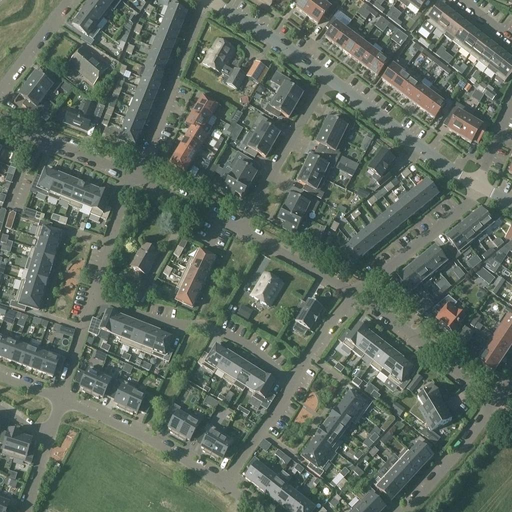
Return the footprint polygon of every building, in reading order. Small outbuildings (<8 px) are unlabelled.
[(92,0),(87,7),(103,19),(111,9),(109,8),(98,0),(92,0)] [(307,18),(319,1),(317,0),(302,0),(296,10),(307,18)] [(400,0),(399,2),(398,2),(406,9),(409,5),(413,0),(400,0)] [(413,0),(409,5),(410,5),(419,12),(428,0),(413,0)] [(173,1),(166,18),(182,25),(186,14),(176,10),(178,5),(179,4),(173,1)] [(319,1),(307,18),(317,26),(325,16),(329,20),(338,8),(329,1),(326,6),(319,1)] [(373,11),(368,7),(365,5),(357,14),(365,21),(370,15),(373,11)] [(448,12),(439,6),(434,11),(427,20),(421,29),(430,36),(435,29),(448,12)] [(85,11),(83,9),(78,15),(96,29),(103,19),(87,7),(85,11)] [(434,11),(431,9),(424,18),(427,20),(434,11)] [(448,12),(435,29),(444,37),(445,36),(446,34),(457,20),(448,12)] [(76,22),(73,26),(89,39),(96,29),(78,15),(74,21),(76,22)] [(213,26),(217,19),(208,15),(204,22),(213,26)] [(166,18),(162,28),(178,35),(182,25),(166,18)] [(330,32),(325,39),(334,45),(345,31),(346,29),(333,19),(326,29),(330,32)] [(457,20),(446,34),(445,36),(444,37),(452,43),(454,40),(465,26),(457,20)] [(345,31),(334,45),(342,52),(353,37),(354,37),(357,33),(348,26),(346,29),(345,31)] [(465,26),(454,40),(452,43),(461,50),(474,33),(465,26)] [(162,28),(157,38),(174,45),(178,35),(162,28)] [(483,39),(474,33),(461,50),(470,56),(483,39)] [(354,37),(353,37),(342,52),(351,58),(362,44),(354,37)] [(157,38),(153,48),(170,55),(174,45),(157,38)] [(491,46),(483,39),(470,56),(478,63),(491,46)] [(234,51),(217,41),(203,64),(230,79),(233,74),(223,69),(234,51)] [(371,50),(362,44),(351,58),(360,65),(371,50)] [(500,53),(491,46),(478,63),(487,70),(489,67),(500,53)] [(68,64),(93,86),(107,69),(83,48),(68,64)] [(153,48),(149,58),(166,65),(170,55),(153,48)] [(371,50),(360,65),(368,71),(379,57),(371,50)] [(489,67),(487,70),(495,76),(497,73),(507,59),(500,53),(489,67)] [(379,57),(368,71),(377,78),(388,63),(379,57)] [(166,65),(149,58),(145,69),(147,70),(162,75),(166,65)] [(511,62),(507,59),(497,73),(495,76),(504,84),(511,73),(511,62)] [(406,68),(397,62),(382,81),(391,88),(402,73),(406,68)] [(255,63),(246,78),(258,85),(267,70),(255,63)] [(162,75),(147,70),(143,80),(160,87),(164,76),(162,75)] [(233,74),(230,79),(227,85),(237,90),(245,77),(235,71),(233,74)] [(410,80),(402,73),(391,88),(399,95),(410,80)] [(33,78),(31,77),(26,84),(44,98),(49,91),(54,95),(61,86),(49,77),(45,82),(36,74),(33,78)] [(295,84),(282,77),(276,87),(282,90),(277,97),(295,107),(302,96),(292,90),(295,84)] [(143,80),(140,88),(139,90),(156,97),(160,87),(143,80)] [(419,86),(410,80),(399,95),(408,101),(419,86)] [(21,91),(22,92),(19,96),(26,101),(22,106),(37,117),(44,108),(39,104),(44,98),(26,84),(21,91)] [(427,93),(419,86),(408,101),(417,107),(427,93)] [(139,90),(135,100),(152,107),(156,97),(139,90)] [(427,93),(417,107),(425,114),(436,99),(427,93)] [(492,93),(488,99),(491,102),(496,96),(492,93)] [(436,99),(425,114),(434,120),(440,113),(444,116),(453,105),(448,101),(448,102),(439,95),(436,99)] [(268,106),(265,112),(275,118),(278,113),(289,119),(295,107),(277,97),(271,108),(268,106)] [(196,108),(212,117),(215,119),(221,109),(202,98),(196,108)] [(135,100),(131,110),(147,117),(152,107),(135,100)] [(448,129),(447,130),(459,137),(470,120),(473,115),(473,114),(456,104),(456,105),(448,117),(454,120),(448,129)] [(72,112),(67,125),(87,132),(90,125),(93,115),(101,118),(104,111),(90,105),(85,117),(80,115),(72,112)] [(196,108),(191,116),(207,125),(212,117),(196,108)] [(131,110),(127,120),(143,127),(147,117),(131,110)] [(46,114),(42,120),(47,123),(51,118),(46,114)] [(191,116),(185,125),(191,129),(192,128),(200,133),(202,134),(207,137),(212,128),(210,127),(207,125),(191,116)] [(256,121),(253,126),(258,129),(254,136),(272,147),(279,135),(271,131),(269,129),(272,124),(259,117),(256,121)] [(327,120),(321,131),(344,142),(349,131),(350,131),(352,132),(355,126),(339,118),(336,122),(328,118),(327,120)] [(470,120),(459,137),(463,140),(471,145),(472,142),(474,138),(477,134),(482,138),(490,125),(480,119),(477,124),(470,120)] [(143,127),(127,120),(123,130),(139,137),(143,127)] [(191,129),(186,138),(202,147),(207,138),(207,137),(202,134),(200,133),(192,128),(191,129)] [(139,137),(123,130),(119,140),(135,147),(139,137)] [(321,131),(315,144),(319,146),(325,149),(323,154),(338,161),(341,155),(338,154),(344,142),(321,131)] [(245,140),(239,150),(252,158),(255,153),(258,154),(265,159),(272,147),(254,136),(249,143),(245,140)] [(186,138),(181,146),(196,156),(202,147),(186,138)] [(180,147),(175,155),(191,165),(194,166),(199,157),(196,156),(181,146),(180,147)] [(380,188),(391,179),(387,173),(386,172),(394,162),(382,153),(368,171),(374,176),(373,178),(377,181),(376,183),(380,188)] [(175,155),(169,165),(188,176),(194,166),(191,165),(175,155)] [(236,156),(230,166),(235,169),(231,176),(249,187),(256,175),(248,170),(246,169),(249,164),(236,156)] [(309,158),(303,170),(325,181),(331,170),(333,171),(336,165),(322,158),(320,163),(309,158)] [(359,166),(352,163),(350,169),(356,172),(359,166)] [(204,181),(205,181),(210,184),(218,169),(213,166),(204,181)] [(347,175),(353,178),(356,172),(350,169),(347,175)] [(303,170),(297,183),(308,188),(305,193),(321,201),(324,195),(320,193),(325,181),(303,170)] [(36,176),(30,191),(36,194),(38,189),(49,193),(56,175),(45,171),(42,178),(36,176)] [(56,175),(49,193),(47,198),(59,203),(60,200),(68,180),(56,175)] [(231,177),(222,192),(228,196),(230,192),(242,199),(249,187),(231,176),(231,177)] [(100,191),(105,178),(100,177),(95,189),(100,191)] [(78,184),(68,180),(60,200),(69,204),(78,184)] [(427,182),(417,190),(428,204),(438,196),(427,182)] [(78,184),(69,204),(68,207),(80,211),(82,207),(89,189),(78,184)] [(99,192),(89,189),(82,207),(91,211),(99,192)] [(359,190),(356,196),(365,200),(370,197),(370,195),(359,190)] [(428,204),(417,190),(409,197),(420,211),(428,204)] [(99,192),(91,211),(89,215),(106,222),(111,210),(106,208),(110,197),(99,192)] [(301,202),(290,197),(284,210),(303,219),(305,220),(309,212),(314,214),(319,204),(304,197),(301,202)] [(409,197),(400,204),(412,217),(420,211),(409,197)] [(412,217),(400,204),(392,210),(403,224),(412,217)] [(281,216),(278,221),(291,227),(289,232),(295,235),(303,219),(284,210),(282,209),(279,215),(281,216)] [(403,224),(392,210),(384,217),(395,231),(403,224)] [(481,210),(471,218),(484,234),(494,226),(493,225),(501,219),(493,215),(488,219),(481,210)] [(384,217),(376,224),(387,237),(395,231),(384,217)] [(471,218),(463,225),(476,240),(477,240),(484,234),(471,218)] [(35,238),(35,239),(39,240),(58,245),(62,234),(50,231),(52,225),(40,222),(38,227),(38,228),(35,238)] [(376,224),(368,230),(379,244),(387,237),(376,224)] [(463,225),(456,231),(469,247),(476,240),(463,225)] [(323,228),(317,242),(322,245),(329,231),(323,228)] [(368,230),(359,237),(371,251),(379,244),(368,230)] [(456,231),(446,239),(451,245),(447,249),(456,260),(459,258),(461,257),(470,249),(469,247),(456,231)] [(371,251),(359,237),(351,244),(362,258),(371,251)] [(36,250),(36,251),(55,256),(58,245),(39,240),(36,250)] [(387,248),(389,252),(399,247),(396,242),(387,248)] [(362,258),(351,244),(341,252),(353,266),(362,258)] [(131,267),(145,276),(158,254),(144,246),(131,267)] [(434,248),(425,256),(437,271),(439,273),(448,266),(452,262),(451,260),(446,254),(441,257),(437,252),(434,248)] [(28,260),(28,261),(33,262),(51,268),(52,268),(52,267),(55,256),(36,251),(36,250),(32,249),(31,249),(28,260)] [(204,254),(197,251),(193,260),(211,269),(215,259),(211,257),(212,255),(204,252),(204,254)] [(425,256),(417,263),(429,278),(437,271),(425,256)] [(193,260),(190,259),(186,269),(202,277),(206,279),(211,269),(193,260)] [(33,262),(29,273),(33,274),(48,278),(49,278),(48,278),(51,268),(33,262)] [(429,278),(417,263),(409,269),(421,284),(429,278)] [(202,277),(186,269),(181,279),(198,287),(201,289),(206,279),(202,277)] [(421,284),(409,269),(401,276),(413,291),(421,284)] [(481,269),(475,276),(482,281),(488,274),(481,269)] [(29,273),(26,283),(45,289),(48,278),(33,274),(29,273)] [(263,273),(249,297),(270,310),(284,286),(263,273)] [(413,291),(401,276),(387,287),(394,295),(398,291),(404,299),(413,291)] [(198,287),(181,279),(176,289),(180,291),(197,299),(201,289),(198,287)] [(21,282),(18,293),(41,300),(44,290),(45,290),(45,289),(26,283),(21,281),(21,282)] [(140,304),(149,288),(150,287),(141,282),(131,299),(140,304)] [(499,291),(492,287),(489,292),(495,296),(499,291)] [(197,299),(180,291),(176,301),(192,309),(197,299)] [(41,300),(18,293),(14,304),(38,311),(41,300)] [(448,298),(433,310),(440,316),(437,320),(446,328),(445,329),(446,330),(445,331),(452,336),(452,335),(453,336),(461,327),(459,326),(465,319),(452,309),(456,304),(448,298)] [(305,305),(301,303),(291,321),(296,324),(295,324),(310,332),(314,324),(315,325),(319,318),(318,317),(322,309),(308,301),(305,305)] [(243,307),(238,315),(247,320),(252,312),(243,307)] [(503,314),(505,316),(498,325),(501,327),(511,334),(511,312),(506,309),(503,314)] [(110,335),(118,317),(107,312),(102,323),(99,331),(100,332),(110,335)] [(118,317),(110,335),(121,339),(119,344),(128,321),(118,317)] [(92,319),(88,334),(98,338),(100,332),(99,331),(102,323),(92,319)] [(128,321),(119,344),(130,348),(139,326),(128,321)] [(477,324),(474,328),(480,332),(483,327),(477,324)] [(150,330),(139,326),(130,348),(141,353),(150,330)] [(368,333),(358,326),(343,345),(352,353),(355,349),(367,334),(368,333)] [(511,334),(501,327),(496,336),(511,347),(511,345),(511,334)] [(161,334),(150,330),(141,353),(152,357),(161,334)] [(172,339),(161,334),(152,357),(163,361),(163,362),(168,364),(173,352),(168,350),(172,339)] [(355,349),(352,353),(361,360),(364,356),(376,340),(367,334),(355,349)] [(0,335),(0,358),(1,359),(8,339),(0,335)] [(496,336),(490,344),(506,355),(511,347),(496,336)] [(463,339),(459,337),(453,346),(457,348),(463,339)] [(8,339),(1,359),(11,362),(18,342),(8,339)] [(385,347),(376,340),(364,356),(373,363),(385,347)] [(18,342),(11,362),(21,366),(29,346),(18,342)] [(506,355),(490,344),(484,353),(500,364),(506,355)] [(29,346),(21,366),(32,370),(39,350),(29,346)] [(209,357),(204,354),(197,365),(202,368),(203,368),(214,375),(217,371),(227,354),(216,347),(209,357)] [(373,363),(370,366),(379,374),(394,354),(385,347),(373,363)] [(50,354),(39,350),(32,370),(42,374),(50,354)] [(500,364),(484,353),(477,363),(493,374),(500,364)] [(50,354),(42,374),(46,375),(45,376),(52,378),(55,372),(60,374),(65,359),(59,357),(50,354)] [(227,354),(217,371),(225,376),(236,360),(227,354)] [(394,354),(379,374),(388,381),(403,361),(394,354)] [(236,360),(225,376),(223,380),(233,387),(236,383),(246,366),(236,360)] [(403,361),(388,381),(403,392),(410,382),(406,379),(413,369),(403,361)] [(246,366),(236,383),(233,387),(243,393),(245,389),(256,372),(246,366)] [(90,368),(86,375),(77,370),(73,382),(81,386),(80,389),(83,391),(82,393),(90,396),(101,373),(90,368)] [(256,372),(245,389),(254,394),(265,378),(256,372)] [(101,373),(90,396),(98,400),(99,398),(103,400),(104,397),(110,399),(115,388),(109,385),(112,378),(101,373)] [(254,394),(252,398),(262,405),(275,384),(265,378),(254,394)] [(115,388),(110,399),(115,402),(114,405),(117,406),(116,408),(124,412),(135,388),(124,383),(120,390),(115,388)] [(411,383),(405,390),(411,394),(416,387),(411,383)] [(136,389),(135,388),(124,412),(132,416),(133,414),(137,415),(138,412),(146,416),(152,405),(143,401),(146,396),(135,391),(136,389)] [(434,389),(428,393),(417,399),(423,409),(434,402),(436,405),(441,402),(434,389)] [(350,393),(343,402),(363,417),(370,407),(373,403),(362,395),(359,400),(350,393)] [(343,402),(337,411),(352,424),(356,427),(362,417),(363,417),(343,402)] [(423,409),(418,412),(424,421),(425,423),(440,413),(439,411),(440,411),(436,405),(434,402),(423,409)] [(405,411),(395,404),(390,411),(399,418),(405,411)] [(169,412),(163,424),(169,427),(168,430),(171,432),(170,434),(178,438),(188,420),(178,414),(180,410),(173,405),(169,412)] [(440,413),(425,423),(428,428),(431,434),(436,431),(451,421),(447,414),(448,413),(445,408),(442,409),(440,411),(439,411),(440,413)] [(336,411),(329,421),(345,433),(352,424),(337,411),(336,411)] [(190,415),(188,420),(178,438),(185,443),(186,441),(190,442),(191,440),(197,443),(203,432),(197,429),(201,422),(191,416),(190,415)] [(391,416),(384,425),(380,430),(384,433),(388,429),(395,422),(394,419),(391,416)] [(329,421),(323,430),(339,441),(345,433),(329,421)] [(207,425),(203,432),(197,443),(202,446),(200,449),(204,451),(202,453),(210,457),(223,434),(207,425)] [(323,430),(323,429),(315,439),(316,440),(331,451),(335,454),(343,444),(339,441),(323,430)] [(8,434),(2,432),(0,437),(0,444),(4,446),(1,456),(13,460),(21,435),(9,431),(8,434)] [(223,434),(210,457),(218,462),(219,459),(222,461),(224,459),(230,462),(237,452),(230,448),(234,441),(223,434)] [(388,434),(385,437),(389,441),(390,441),(391,442),(393,439),(392,438),(388,434)] [(21,435),(13,460),(31,466),(35,451),(29,449),(32,441),(28,440),(29,438),(21,435)] [(418,446),(411,454),(424,466),(427,463),(427,464),(432,458),(427,453),(432,448),(419,438),(415,443),(418,445),(417,446),(418,446)] [(331,451),(316,440),(310,448),(325,460),(331,451)] [(310,448),(302,458),(310,464),(307,469),(320,478),(324,473),(322,472),(329,462),(325,460),(310,448)] [(408,452),(400,461),(402,463),(415,475),(424,466),(411,454),(408,452)] [(246,468),(251,472),(245,480),(253,486),(253,485),(255,487),(268,471),(258,463),(259,462),(254,459),(246,468)] [(402,463),(400,461),(392,469),(407,484),(415,475),(402,463)] [(353,472),(360,479),(363,474),(356,468),(355,469),(353,472)] [(392,469),(383,479),(385,481),(399,494),(407,484),(392,469)] [(268,470),(268,471),(255,487),(265,494),(278,477),(268,470)] [(278,477),(265,494),(274,502),(286,488),(288,485),(278,477)] [(383,479),(375,487),(378,490),(391,502),(399,494),(385,481),(383,479)] [(286,488),(274,502),(284,509),(295,495),(286,488)] [(381,511),(384,509),(369,494),(361,503),(369,511),(381,511)] [(295,495),(284,509),(287,511),(296,511),(304,502),(295,495)] [(11,500),(0,496),(0,511),(13,511),(14,510),(8,508),(11,500)] [(304,502),(296,511),(316,511),(314,510),(316,507),(306,499),(304,502)] [(369,511),(361,503),(360,502),(351,511),(352,511),(369,511)]
